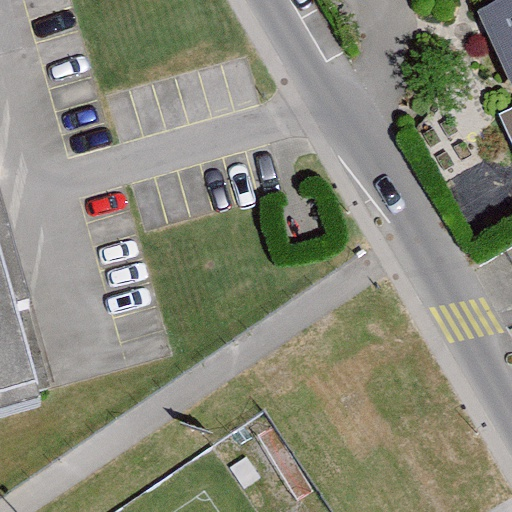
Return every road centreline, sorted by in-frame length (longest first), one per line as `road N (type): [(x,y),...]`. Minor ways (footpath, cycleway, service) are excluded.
road 1 (residential): [(282,0),(511,403)]
road 2 (unknown): [(0,88),(74,372)]
